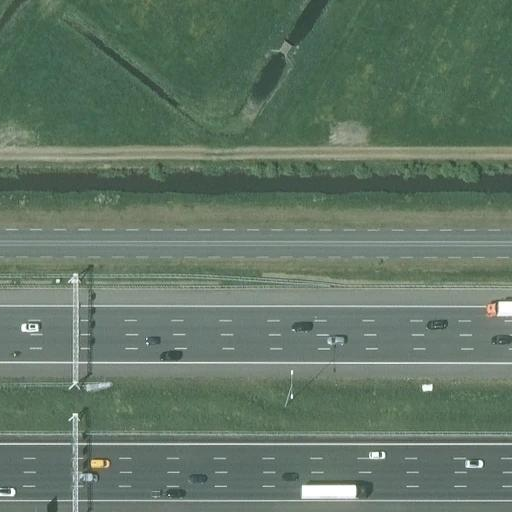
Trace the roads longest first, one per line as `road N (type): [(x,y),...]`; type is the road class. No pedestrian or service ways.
road 1 (secondary): [(0,246),(511,247)]
road 2 (motorway): [(511,334),(0,334)]
road 3 (motorway): [(0,474),(511,474)]
